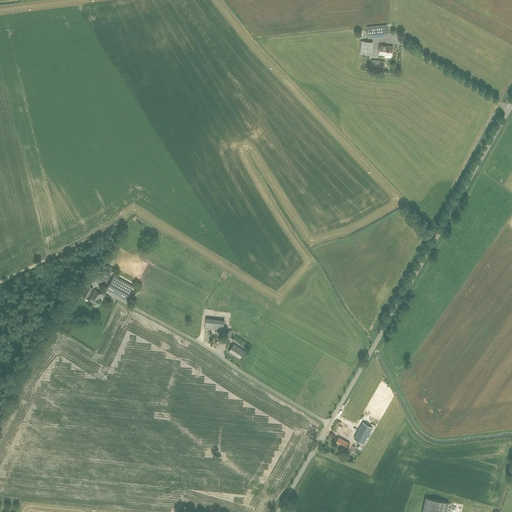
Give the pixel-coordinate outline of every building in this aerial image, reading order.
[(387,25),(367,27),(368,38),(388,36),(387,25)] [(373,42),(361,41),(359,54),(371,55),(373,42)] [(387,45),(380,45),(379,54),(392,56),(393,46),(389,46),(387,46),(387,45)] [(371,60),(371,68),(384,69),(384,61),(371,60)] [(102,284),(109,273),(99,267),(92,277),(102,284)] [(132,286),(122,280),(113,275),(106,288),(125,299),(132,286)] [(90,297),(88,296),(90,293),(86,290),(83,295),(87,297),(86,299),(88,300),(98,306),(101,301),(99,300),(103,294),(95,289),(90,297)] [(225,310),(225,295),(213,295),(212,309),(225,310)] [(258,318),(260,311),(230,305),(228,312),(258,318)] [(223,331),(224,320),(206,318),(205,328),(223,331)] [(229,351),(240,358),(244,351),(234,344),(229,351)] [(372,428),(363,422),(354,438),(364,444),(372,428)] [(335,443),(346,449),(350,443),(338,437),(335,443)] [(446,511),(449,502),(426,497),(422,511),(446,511)]
